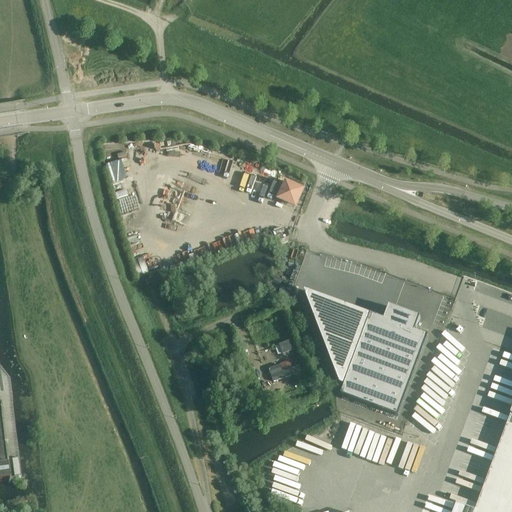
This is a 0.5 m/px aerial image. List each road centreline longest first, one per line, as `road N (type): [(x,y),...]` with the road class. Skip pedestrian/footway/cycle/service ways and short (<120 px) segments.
road 1 (tertiary): [(203,511),(97,233),(70,111)]
road 2 (tertiary): [(333,163),(180,100),(70,111)]
road 3 (unclassified): [(234,316),(171,342),(207,511)]
road 4 (unclassified): [(333,163),(310,224),(315,241),(460,285)]
road 5 (tertiary): [(383,184),(511,241)]
road 6 (track): [(167,99),(157,28),(103,0)]
road 7 (tertiary): [(511,208),(451,190),(383,184)]
